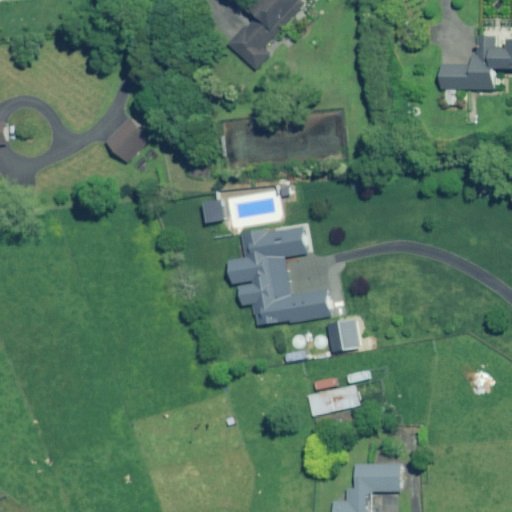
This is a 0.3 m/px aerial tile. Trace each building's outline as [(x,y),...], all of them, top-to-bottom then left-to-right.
[(280,32),(281,33),(303,9),(299,5),(303,0),(247,0),(246,1),(261,15),(233,45),(262,71),(276,56),(266,48),(280,32)] [(511,69),(511,49),(498,49),(498,38),(482,38),(482,51),(474,50),(474,66),(442,65),(442,89),(496,91),(497,69),(511,69)] [(154,137),(134,118),(109,143),(130,163),(154,137)] [(0,145),(15,144),(13,124),(0,124),(0,145)] [(256,287),(246,288),(249,306),(258,305),(261,326),(294,321),(294,323),(332,317),(328,292),(295,297),(289,259),(311,256),(306,227),(248,236),(251,260),(235,262),(239,285),(245,284),(255,282),(256,287)] [(311,359),(310,351),(291,354),(292,362),(311,359)] [(361,406),(357,386),(310,397),(314,417),(361,406)] [(402,492),(402,465),(359,465),(359,491),(349,491),(349,502),(335,502),(335,511),(374,511),(375,492),(402,492)]
